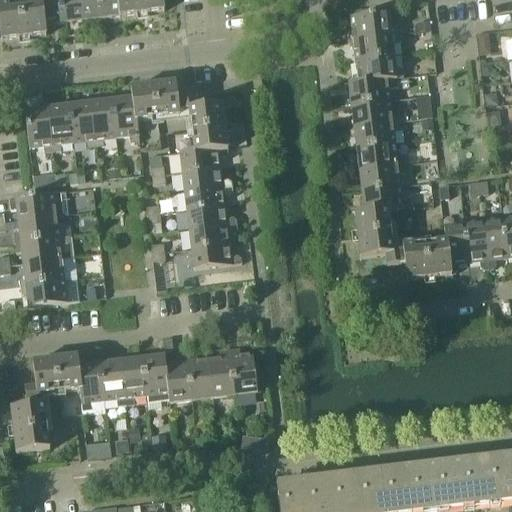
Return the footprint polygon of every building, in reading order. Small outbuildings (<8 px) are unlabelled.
[(44,28),(45,28),(64,26),(60,0),(38,0),(39,4),(41,4),(44,28)] [(60,0),(64,26),(83,23),(80,0),(60,0)] [(80,0),(83,23),(102,21),(99,0),(80,0)] [(117,0),(99,0),(102,21),(120,19),(117,0)] [(117,0),(120,19),(164,13),(162,0),(117,0)] [(0,36),(1,43),(46,37),(45,28),(44,28),(41,4),(39,4),(0,9),(0,36)] [(348,44),(398,38),(396,28),(389,29),(388,15),(350,20),(351,34),(349,35),(347,35),(347,40),(348,44)] [(430,25),(417,25),(418,34),(430,33),(430,25)] [(487,36),(477,37),(478,48),(483,47),(488,41),(487,36)] [(355,65),(393,60),(392,46),(399,45),(398,38),(348,44),(348,46),(349,50),(351,50),(353,50),(355,65)] [(393,82),(403,81),(402,71),(395,72),(393,60),(355,65),(357,77),(352,78),(353,86),(393,81),(393,82)] [(394,91),(393,82),(393,81),(353,86),(343,87),(344,91),(345,95),(347,95),(349,95),(351,110),(389,105),(388,91),(394,91)] [(195,99),(178,102),(176,86),(130,91),(131,96),(132,96),(135,124),(137,124),(180,119),(179,115),(189,114),(193,154),(227,150),(222,107),(196,110),(195,99)] [(139,145),(137,124),(135,124),(132,96),(131,96),(125,97),(125,101),(111,103),(116,141),(128,139),(129,146),(139,145)] [(490,98),(485,99),(486,110),(497,109),(496,103),(490,98)] [(116,141),(111,103),(98,105),(97,100),(89,101),(95,151),(104,150),(103,143),(116,141)] [(87,152),(95,151),(89,101),(82,102),(82,107),(68,108),(73,146),(86,145),(87,152)] [(73,146),(68,108),(54,110),(54,105),(46,106),(52,156),(61,155),(60,148),(73,146)] [(349,131),(399,125),(398,116),(391,117),(389,105),(351,110),(353,122),(350,123),(348,123),(349,128),(348,128),(349,131)] [(44,157),(52,156),(46,106),(38,107),(39,112),(24,114),(29,152),(43,150),(44,157)] [(431,121),(421,123),(422,133),(433,131),(431,121)] [(356,152),(394,147),(393,134),(400,133),(399,125),(349,131),(349,134),(350,138),(352,138),(355,138),(356,152)] [(354,174),(404,168),(403,159),(396,160),(394,147),(356,152),(358,165),(356,166),(353,166),(354,170),(353,171),(354,174)] [(182,177),(220,172),(218,160),(225,160),(228,156),(227,150),(193,154),(179,156),(182,177)] [(361,195),(399,190),(398,177),(405,176),(404,168),(354,174),(354,177),(355,181),(357,181),(360,181),(361,195)] [(151,180),(164,179),(163,170),(150,171),(151,180)] [(118,171),(108,173),(109,182),(120,181),(118,171)] [(184,195),(232,190),(231,185),(227,182),(221,182),(220,172),(182,177),(184,195)] [(76,176),(68,177),(69,187),(77,186),(76,176)] [(63,177),(55,178),(56,189),(64,188),(63,177)] [(164,179),(151,180),(152,189),(165,187),(164,179)] [(42,180),(34,181),(35,191),(43,190),(42,180)] [(477,185),(479,198),(488,197),(486,184),(477,185)] [(470,199),(479,198),(477,185),(469,187),(470,199)] [(438,190),(440,203),(449,202),(447,189),(438,190)] [(186,214),(224,209),(223,199),(229,198),(232,194),(232,190),(184,195),(186,214)] [(388,214),(409,212),(408,202),(401,203),(399,190),(361,195),(363,208),(359,209),(359,215),(359,217),(388,214)] [(18,224),(68,217),(65,195),(9,202),(10,213),(16,212),(18,224)] [(146,219),(159,218),(158,209),(145,211),(146,219)] [(189,233),(235,227),(235,222),(232,220),(226,221),(224,209),(186,214),(189,233)] [(393,255),(388,214),(359,217),(359,215),(354,216),(360,261),(384,258),(386,269),(404,267),(406,283),(449,277),(445,244),(402,250),(402,253),(393,255)] [(14,246),(70,239),(70,238),(58,240),(56,219),(68,218),(68,217),(18,224),(19,235),(13,236),(14,246)] [(146,219),(147,228),(161,226),(159,218),(146,219)] [(511,221),(501,223),(506,261),(511,260),(511,221)] [(495,263),(506,261),(501,223),(482,226),(488,273),(493,273),(496,269),(495,263)] [(484,274),(488,273),(482,226),(463,228),(468,266),(479,264),(480,271),(484,274)] [(191,252),(229,247),(228,237),(234,236),(236,233),(235,227),(189,233),(191,252)] [(457,267),(468,266),(463,228),(443,230),(445,244),(449,277),(455,277),(458,273),(457,267)] [(23,267),(61,262),(73,261),(70,239),(14,246),(15,256),(21,255),(23,267)] [(151,257),(164,255),(163,247),(150,249),(151,257)] [(229,247),(191,252),(194,273),(241,267),(241,261),(237,258),(230,259),(229,247)] [(151,257),(152,266),(165,264),(164,255),(151,257)] [(0,269),(9,269),(8,260),(0,260),(0,269)] [(19,289),(63,283),(61,262),(23,267),(24,278),(18,279),(19,289)] [(9,269),(0,269),(0,278),(10,277),(9,269)] [(28,311),(79,305),(76,282),(63,284),(63,283),(19,289),(21,299),(27,298),(28,311)] [(2,314),(15,313),(14,303),(1,305),(2,314)] [(242,346),(251,345),(249,332),(240,333),(242,346)] [(205,337),(207,350),(216,349),(214,336),(205,337)] [(198,352),(207,350),(205,337),(196,338),(198,352)] [(164,356),(173,354),(171,341),(162,343),(164,356)] [(229,353),(234,399),(257,396),(252,358),(240,360),(239,352),(229,353)] [(213,402),(234,399),(229,353),(218,354),(219,362),(208,364),(213,402)] [(165,369),(164,358),(163,359),(163,354),(155,355),(156,359),(142,361),(146,399),(148,412),(161,410),(160,404),(168,403),(169,403),(165,369)] [(213,402),(208,364),(197,365),(196,357),(186,358),(191,404),(213,402)] [(146,399),(142,361),(128,363),(127,358),(120,359),(126,409),(134,408),(133,401),(146,399)] [(169,407),(191,404),(186,358),(175,359),(176,367),(166,369),(165,358),(164,358),(165,369),(169,403),(168,403),(169,407)] [(77,364),(78,364),(78,359),(32,365),(35,390),(24,392),(27,409),(10,411),(16,456),(49,452),(44,407),(40,407),(39,398),(79,393),(80,393),(77,364)] [(117,410),(126,409),(120,359),(112,360),(113,365),(99,366),(103,404),(116,403),(117,410)] [(103,404),(99,366),(86,368),(85,363),(78,364),(77,364),(80,393),(79,393),(82,414),(91,413),(90,406),(103,404)] [(75,426),(63,428),(64,440),(76,439),(75,426)] [(138,431),(128,432),(130,446),(139,445),(138,431)] [(127,443),(115,444),(116,457),(128,455),(127,443)] [(98,450),(86,452),(88,462),(100,461),(98,450)] [(278,511),(454,511),(511,505),(511,483),(510,463),(277,491),(278,511)]
